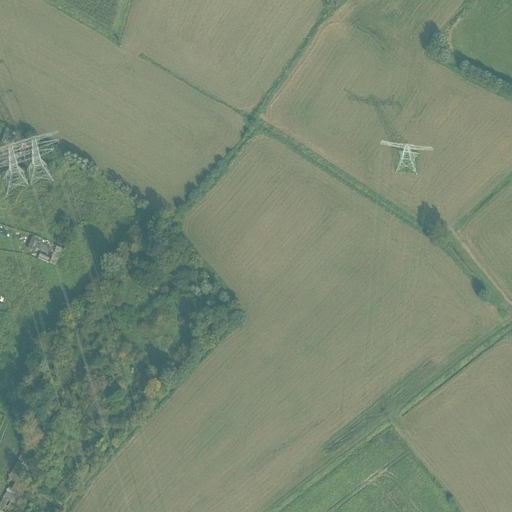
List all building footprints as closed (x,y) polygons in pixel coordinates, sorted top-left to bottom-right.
[(28,150),(31,142),(21,137),(17,145),(28,150)] [(36,239),(32,237),(27,249),(31,251),(36,239)] [(61,250),(53,247),(49,257),(52,258),(50,264),(55,266),(61,250)] [(49,258),(40,255),(38,260),(47,263),(49,258)] [(0,511),(15,511),(45,461),(24,450),(7,482),(11,484),(0,502),(0,511)]
